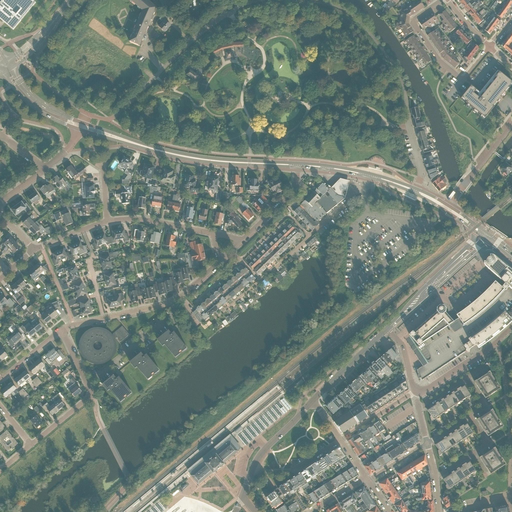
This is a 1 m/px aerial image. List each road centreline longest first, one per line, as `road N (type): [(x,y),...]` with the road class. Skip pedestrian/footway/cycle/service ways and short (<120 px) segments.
road 1 (secondary): [(78,129),(182,158),(296,166)]
road 2 (secondary): [(296,163),(196,156),(82,122)]
road 3 (residential): [(274,0),(325,3),(353,17),(401,81),(408,128)]
road 4 (residential): [(107,120),(220,20),(261,0)]
road 5 (residential): [(490,46),(461,77),(439,61),(414,24),(441,0)]
road 6 (secondary): [(393,322),(487,236)]
road 7 (secondary): [(479,234),(393,322)]
road 8 (residential): [(171,303),(171,317),(87,384)]
road 9 (secondary): [(241,496),(258,456),(311,401)]
